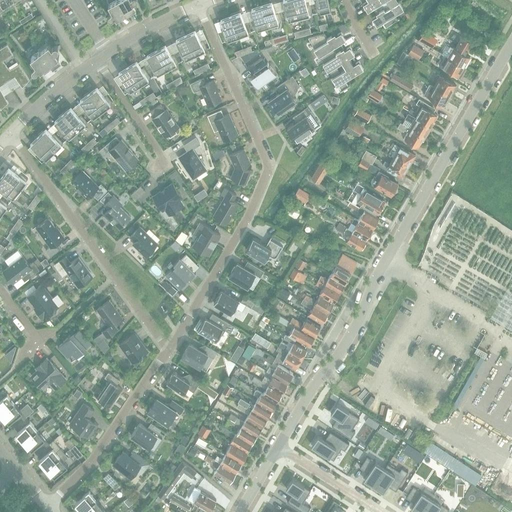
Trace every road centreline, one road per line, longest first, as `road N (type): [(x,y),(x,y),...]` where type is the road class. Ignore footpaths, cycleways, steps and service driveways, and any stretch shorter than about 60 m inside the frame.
road 1 (unclassified): [(278,446),(358,320),(372,281),(511,41)]
road 2 (residential): [(167,350),(253,206),(267,164),(196,5)]
road 3 (residential): [(167,350),(9,134)]
road 4 (residential): [(47,506),(101,448),(167,350)]
road 5 (residential): [(94,59),(168,166)]
